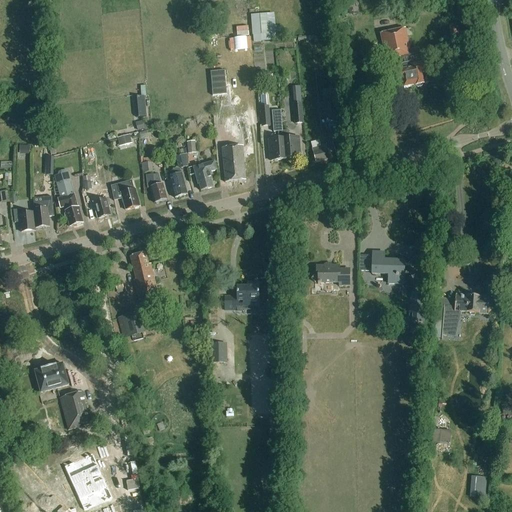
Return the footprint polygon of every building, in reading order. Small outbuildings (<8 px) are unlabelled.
[(276,27),(275,15),(252,17),(253,37),(277,36),(276,34),(276,27)] [(400,84),(401,83),(403,90),(429,85),(427,76),(425,76),(423,66),(422,66),(420,59),(419,59),(418,51),(409,53),(405,30),(380,35),(385,62),(403,58),(404,66),(399,67),(401,73),(398,74),(400,84)] [(224,75),(211,75),(212,99),(226,98),(224,75)] [(292,91),(293,105),(301,104),(300,90),(292,91)] [(134,98),(136,118),(146,118),(144,97),(134,98)] [(327,119),(335,118),(333,103),(325,104),(327,119)] [(295,125),(303,124),(301,104),(293,105),(295,125)] [(262,127),(270,127),(268,107),(260,108),(262,127)] [(285,159),(283,132),(281,111),(272,112),(273,133),(278,133),(278,140),(269,141),(270,162),(285,160),(285,159)] [(251,121),(241,121),(243,143),(252,143),(251,121)] [(142,122),(135,124),(137,132),(144,130),(142,122)] [(288,131),(283,132),(285,159),(300,158),(298,138),(289,139),(288,131)] [(146,132),(139,134),(141,141),(147,139),(146,132)] [(119,145),(130,142),(129,137),(118,139),(119,145)] [(188,155),(195,154),(194,142),(187,143),(188,155)] [(316,163),(336,158),(332,143),(326,145),(327,146),(312,150),(316,163)] [(31,154),(31,145),(20,145),(20,154),(31,154)] [(223,148),(225,182),(247,181),(245,146),(223,148)] [(87,150),(83,150),(85,159),(88,158),(89,159),(95,158),(93,149),(87,150)] [(176,158),(179,170),(188,167),(187,155),(185,149),(179,151),(180,157),(176,158)] [(141,164),(142,174),(152,173),(150,159),(143,159),(144,164),(141,164)] [(210,173),(216,172),(214,163),(193,169),(198,186),(199,186),(201,192),(213,189),(211,182),(212,182),(210,173)] [(181,175),(180,175),(179,170),(168,172),(169,178),(174,199),(187,196),(181,175)] [(65,212),(66,214),(65,214),(64,215),(65,218),(66,218),(67,218),(70,228),(84,224),(79,208),(78,208),(69,173),(55,177),(61,199),(58,200),(60,209),(67,207),(68,211),(65,212)] [(150,190),(154,204),(167,200),(163,185),(162,185),(161,175),(146,176),(147,190),(150,190)] [(83,178),(85,195),(92,195),(89,177),(83,178)] [(134,191),(131,182),(110,187),(113,202),(122,199),(125,211),(140,207),(136,190),(134,191)] [(17,203),(15,192),(9,193),(10,204),(17,203)] [(94,196),(95,198),(93,199),(94,203),(99,220),(111,217),(109,207),(111,206),(109,199),(108,199),(106,193),(94,196)] [(34,213),(33,213),(33,215),(35,215),(35,222),(33,222),(34,231),(35,231),(35,229),(50,228),(49,217),(53,216),(51,198),(43,199),(43,203),(34,204),(34,209),(33,210),(34,213)] [(21,233),(34,231),(33,222),(35,222),(35,215),(33,215),(33,213),(24,214),(24,210),(13,211),(14,223),(20,222),(21,233)] [(371,275),(388,276),(387,284),(403,285),(404,262),(384,262),(384,254),(372,253),(371,275)] [(139,301),(158,296),(150,265),(148,265),(145,254),(130,258),(136,280),(133,281),(139,301)] [(360,264),(360,272),(361,272),(369,273),(370,265),(361,264),(360,264)] [(339,273),(339,267),(327,267),(325,265),(323,267),(316,267),(316,274),(310,280),(314,283),(317,283),(317,285),(338,284),(338,287),(349,287),(349,273),(339,273)] [(117,293),(124,292),(122,283),(115,285),(117,293)] [(225,297),(225,311),(250,311),(250,307),(258,307),(258,301),(258,284),(247,284),(247,287),(237,287),(237,297),(225,297)] [(410,323),(425,324),(427,296),(412,295),(410,323)] [(436,318),(443,318),(442,335),(455,339),(461,313),(488,316),(489,299),(456,296),(454,308),(436,307),(436,318)] [(123,338),(144,333),(139,314),(118,320),(123,338)] [(210,345),(210,364),(227,364),(227,345),(210,345)] [(63,365),(36,372),(41,394),(49,392),(52,401),(59,399),(72,396),(69,386),(63,365)] [(72,396),(59,399),(68,432),(90,426),(83,399),(82,393),(74,395),(72,396)] [(432,431),(431,445),(450,446),(451,432),(432,431)] [(144,450),(152,449),(150,439),(143,440),(144,450)] [(486,478),(471,477),(470,498),(485,499),(486,478)]
